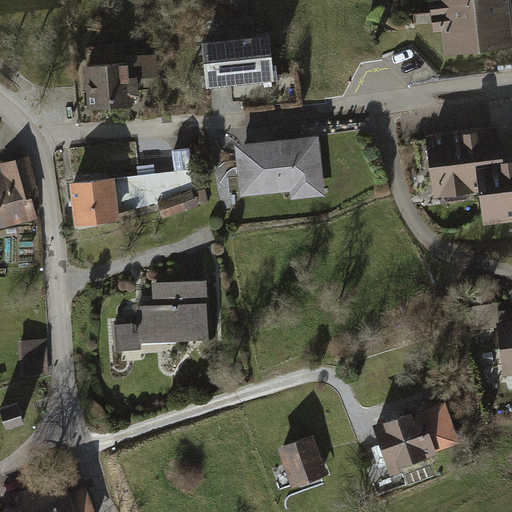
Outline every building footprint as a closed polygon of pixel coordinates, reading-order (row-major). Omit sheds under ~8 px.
[(511,20),(509,0),(441,0),(448,53),(511,45),(511,20)] [(273,36),(208,42),(212,84),(277,78),(273,36)] [(132,64),(88,68),(91,108),(134,104),(133,93),(141,92),(140,77),(159,76),(157,55),(131,57),(132,64)] [(498,127),(429,136),(437,196),(483,189),(488,223),(511,219),(511,160),(503,161),(498,127)] [(326,189),(321,139),(238,147),(242,197),(326,189)] [(179,171),(74,181),(77,221),(121,218),(120,212),(158,202),(196,187),(191,149),(176,150),(179,171)] [(38,194),(29,157),(9,162),(14,184),(0,187),(0,216),(2,224),(37,216),(32,195),(38,194)] [(183,195),(161,203),(166,217),(188,209),(183,195)] [(207,283),(157,286),(159,307),(140,308),(140,323),(115,325),(117,352),(144,350),(143,341),(211,337),(207,283)] [(511,320),(498,322),(504,375),(511,374),(511,320)] [(48,339),(21,341),(23,375),(50,373),(48,339)] [(446,401),(376,427),(392,472),(463,447),(446,401)] [(20,404),(2,410),(7,428),(26,422),(20,404)] [(315,433),(280,446),(294,483),(329,469),(315,433)] [(17,505),(0,510),(0,511),(92,511),(84,484),(63,491),(60,480),(14,495),(17,505)]
